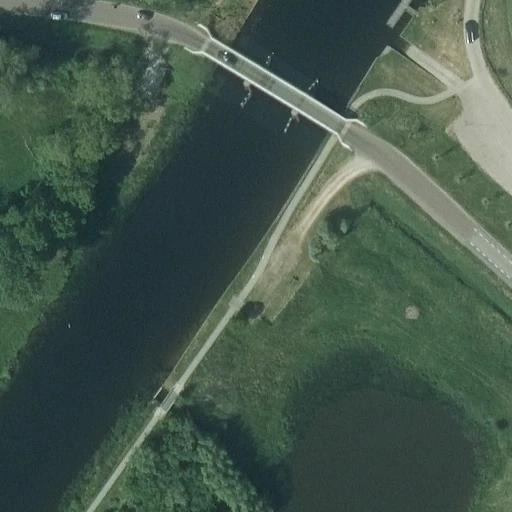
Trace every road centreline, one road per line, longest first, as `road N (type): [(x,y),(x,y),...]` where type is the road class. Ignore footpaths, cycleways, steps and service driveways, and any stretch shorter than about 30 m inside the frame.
road 1 (tertiary): [(511,271),(378,153),(209,47),(141,19),(0,1)]
road 2 (track): [(263,261),(288,247),(338,178),(378,153)]
road 3 (unclassified): [(471,0),(467,25),(480,76),(511,120)]
